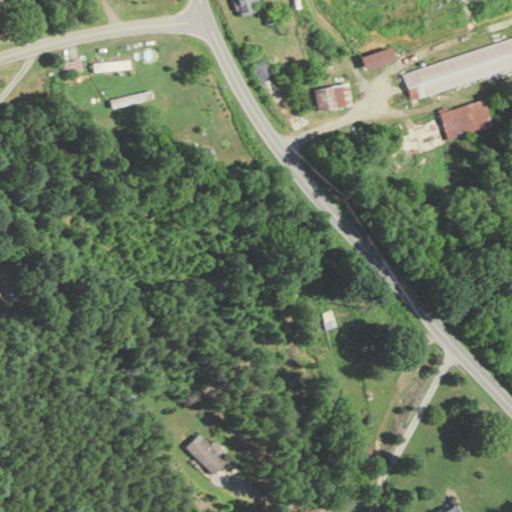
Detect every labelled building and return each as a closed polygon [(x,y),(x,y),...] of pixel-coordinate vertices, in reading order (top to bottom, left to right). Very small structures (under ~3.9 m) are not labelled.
[(254,4),(259,4),(258,0),(233,0),(234,13),(254,13),(254,4)] [(511,65),(511,36),(400,70),(408,96),(511,65)] [(62,61),(63,73),(79,72),(78,60),(62,61)] [(127,61),(90,62),(91,71),(127,70),(127,61)] [(349,106),(347,84),(313,88),(315,110),(349,106)] [(446,140),(491,127),(483,100),(438,112),(446,140)] [(225,463),(197,434),(184,448),(212,476),(225,463)]
